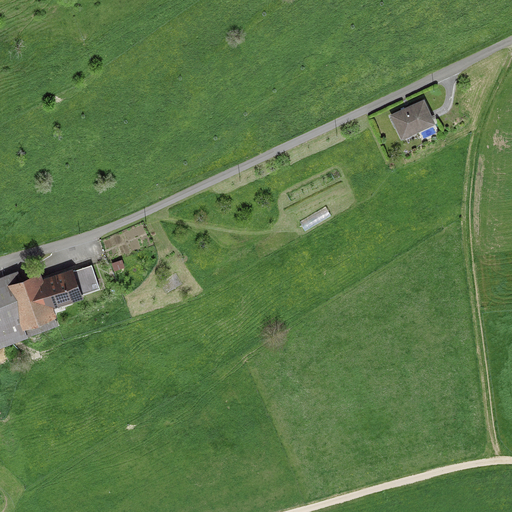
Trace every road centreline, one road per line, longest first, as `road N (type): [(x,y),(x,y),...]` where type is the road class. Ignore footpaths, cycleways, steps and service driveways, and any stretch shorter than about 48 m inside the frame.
road 1 (residential): [(511,40),(160,206),(0,263)]
road 2 (track): [(497,460),(471,276),(467,182),(488,102),(511,51)]
road 3 (track): [(296,511),(497,460)]
